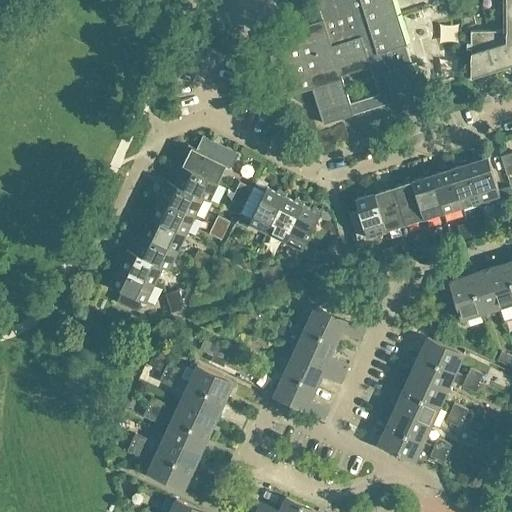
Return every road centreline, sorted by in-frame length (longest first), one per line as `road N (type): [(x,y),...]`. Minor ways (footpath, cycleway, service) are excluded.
road 1 (residential): [(89,265),(161,128),(214,122),(331,179)]
road 2 (residential): [(331,179),(474,135),(511,110)]
road 3 (residential): [(329,436),(396,277)]
road 4 (residential): [(406,471),(322,498),(260,469)]
road 5 (residential): [(260,469),(240,459),(265,406),(329,436)]
road 6 (residential): [(396,277),(347,239),(331,179)]
road 7 (residential): [(396,277),(511,241)]
